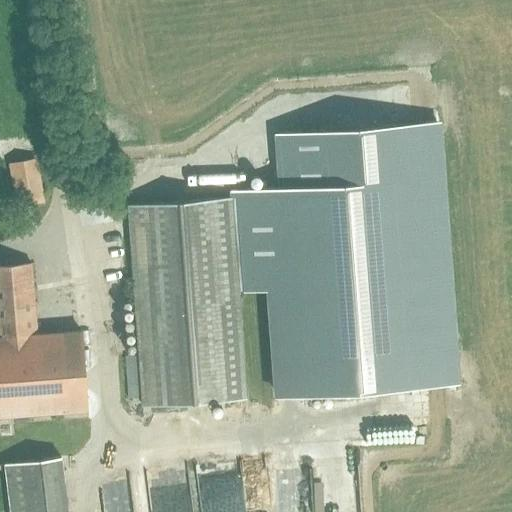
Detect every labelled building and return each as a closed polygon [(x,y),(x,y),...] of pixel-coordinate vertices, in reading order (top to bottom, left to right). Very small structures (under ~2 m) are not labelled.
[(282,187),(231,191),(231,198),(238,291),(271,289),(278,396),(456,383),(436,121),(278,133),(282,187)] [(6,164),(14,210),(44,205),(36,159),(6,164)] [(128,205),(143,406),(246,399),(238,291),(231,198),(128,205)] [(0,416),(87,410),(81,330),(38,334),(32,264),(0,266),(0,416)] [(135,357),(124,357),(126,400),(137,399),(135,357)] [(35,460),(5,464),(10,511),(67,511),(60,457),(35,460)]
